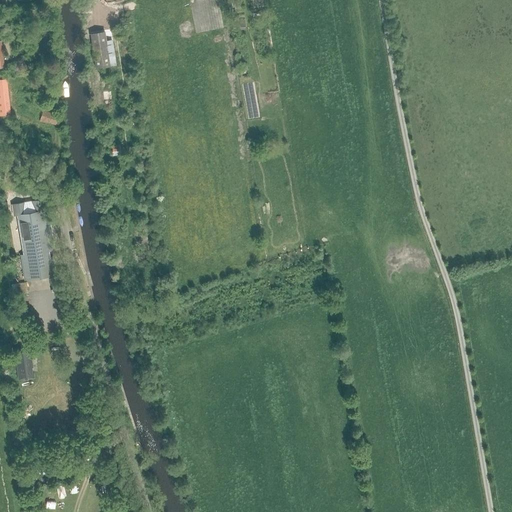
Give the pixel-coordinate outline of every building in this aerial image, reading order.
[(234,30),(245,29),(245,21),(233,22),(234,30)] [(111,67),(107,41),(105,32),(91,34),(96,69),(111,67)] [(0,78),(0,106),(9,106),(6,78),(0,78)] [(0,106),(0,114),(10,114),(9,106),(0,106)] [(58,115),(42,109),(38,119),(58,126),(58,115)] [(45,210),(42,211),(40,200),(11,204),(13,216),(17,215),(24,254),(21,255),(22,263),(50,258),(44,226),(48,225),(45,210)] [(53,258),(50,258),(22,263),(25,280),(56,275),(53,258)] [(13,295),(27,293),(26,282),(11,285),(13,295)] [(14,349),(18,380),(35,378),(34,373),(33,373),(33,368),(32,356),(33,356),(32,345),(21,347),(21,348),(14,349)]
